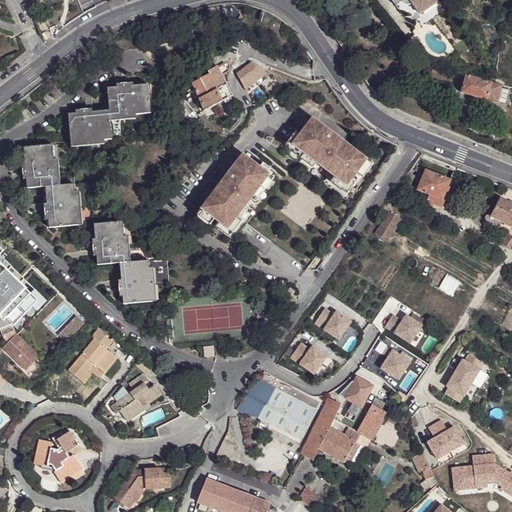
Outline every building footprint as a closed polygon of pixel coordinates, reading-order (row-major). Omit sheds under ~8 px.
[(436,0),(401,0),(403,2),(397,7),(402,13),(403,14),(404,15),(406,16),(409,17),(410,17),(412,18),(415,17),(417,17),(419,16),(420,16),(438,2),(436,0)] [(237,75),(244,89),(264,73),(251,63),(237,75)] [(193,83),(195,88),(204,111),(224,102),(230,98),(232,97),(216,66),(207,71),(208,75),(193,83)] [(451,82),(453,73),(429,66),(426,74),(451,82)] [(466,76),(461,93),(497,103),(502,87),(492,84),(492,83),(466,76)] [(185,98),(195,88),(193,83),(181,93),(185,98)] [(117,88),(107,89),(110,112),(110,118),(136,115),(151,114),(149,85),(134,87),(117,88)] [(178,98),(171,104),(176,110),(183,103),(178,98)] [(77,115),(68,115),(71,144),(105,141),(112,140),(110,122),(110,118),(110,112),(93,113),(77,115)] [(294,131),(287,141),(312,158),(312,159),(327,169),(343,180),(350,170),(353,166),(363,152),(324,128),(325,126),(305,115),(294,131)] [(287,141),(294,131),(290,128),(280,143),(309,163),(312,159),(312,158),(287,141)] [(53,146),(24,148),(25,163),(27,180),(28,189),(46,188),(56,187),(54,161),(53,146)] [(369,157),(363,152),(353,166),(359,170),(369,157)] [(265,172),(255,165),(239,154),(226,173),(225,172),(199,210),(213,219),(218,222),(227,228),(238,213),(249,197),(248,197),(265,172)] [(255,165),(265,172),(248,197),(249,197),(253,200),(273,171),(258,161),(255,165)] [(455,169),(453,167),(448,179),(441,199),(429,194),(428,196),(427,198),(430,199),(442,204),(444,201),(455,169)] [(343,180),(327,169),(324,175),(343,188),(354,173),(350,170),(343,180)] [(429,194),(441,199),(448,179),(424,169),(417,190),(429,194)] [(56,187),(46,188),(48,204),(49,220),(50,229),(79,226),(75,185),(60,186),(56,187)] [(511,191),(506,189),(501,200),(511,205),(511,191)] [(444,201),(442,204),(430,199),(428,203),(443,209),(446,202),(444,201)] [(511,228),(511,205),(501,200),(491,218),(511,228)] [(386,208),(371,230),(378,235),(393,213),(386,208)] [(213,219),(199,210),(195,216),(209,225),(213,219)] [(227,228),(218,222),(215,226),(230,236),(243,216),(238,213),(227,228)] [(393,213),(378,235),(381,237),(397,215),(393,213)] [(124,222),(95,225),(96,240),(98,257),(99,266),(120,264),(127,263),(125,237),(124,222)] [(509,250),(511,243),(511,237),(505,234),(499,245),(509,250)] [(0,247),(0,331),(3,338),(9,341),(16,334),(48,302),(0,257),(0,254),(3,251),(0,247)] [(127,263),(120,264),(121,280),(123,296),(123,305),(153,302),(150,269),(149,261),(131,263),(127,263)] [(454,292),(462,297),(468,288),(432,266),(425,279),(452,296),(454,292)] [(252,294),(171,301),(174,344),(256,337),(252,294)] [(332,315),(323,308),(313,323),(338,339),(350,322),(334,312),(332,315)] [(401,322),(392,316),(384,328),(410,344),(421,326),(405,316),(401,322)] [(77,318),(63,333),(69,339),(82,324),(77,318)] [(421,326),(410,344),(415,347),(426,329),(421,326)] [(84,372),(86,374),(93,366),(104,375),(116,359),(105,350),(111,343),(98,331),(90,340),(94,342),(68,373),(78,381),(84,372)] [(63,333),(59,336),(65,342),(69,339),(63,333)] [(9,341),(3,347),(27,370),(40,356),(16,334),(9,341)] [(300,342),(290,357),(314,374),(326,356),(311,345),(309,349),(300,342)] [(213,347),(204,348),(205,358),(214,357),(213,347)] [(409,363),(386,348),(381,355),(387,358),(379,369),(397,381),(409,363)] [(484,366),(470,357),(462,370),(459,369),(452,381),(454,382),(446,396),(460,405),(484,366)] [(91,378),(86,374),(84,372),(78,381),(83,386),(91,378)] [(145,408),(151,404),(163,395),(157,386),(151,390),(146,383),(148,381),(143,374),(131,384),(135,391),(112,407),(118,414),(121,412),(129,422),(146,411),(145,408)] [(353,403),(345,418),(354,423),(374,387),(357,378),(339,396),(353,403)] [(318,410),(261,381),(245,412),(302,441),(318,410)] [(383,409),(393,392),(383,386),(359,430),(366,434),(369,435),(383,409)] [(328,399),(326,402),(304,447),(317,455),(320,449),(343,463),(344,461),(355,442),(349,438),(342,434),(338,432),(329,426),(332,421),(338,425),(346,409),(333,401),(328,399)] [(387,411),(383,409),(369,435),(372,437),(387,411)] [(338,425),(332,421),(329,426),(338,432),(341,427),(338,425)] [(461,445),(454,429),(447,433),(441,422),(428,429),(433,439),(426,443),(433,458),(461,445)] [(347,427),(342,434),(349,438),(353,430),(347,427)] [(349,438),(355,442),(360,444),(366,434),(359,430),(357,433),(353,430),(349,438)] [(63,484),(72,477),(70,474),(83,465),(73,451),(81,445),(72,432),(59,440),(64,447),(59,451),(54,449),(55,444),(42,441),(36,465),(49,467),(50,464),(55,467),(57,471),(56,473),(63,484)] [(360,444),(355,442),(344,461),(349,464),(360,444)] [(304,447),(300,453),(313,461),(317,455),(304,447)] [(423,471),(430,467),(424,452),(412,457),(420,472),(423,471)] [(491,453),(471,457),(472,466),(462,468),(465,487),(486,484),(495,482),(501,486),(499,489),(511,496),(511,472),(499,464),(498,467),(493,463),(491,453)] [(83,465),(70,474),(72,477),(85,468),(83,465)] [(427,478),(434,474),(430,467),(423,471),(427,478)] [(139,476),(135,471),(115,499),(128,508),(135,499),(139,501),(148,489),(161,489),(160,484),(173,483),(172,468),(146,470),(146,475),(139,476)] [(465,487),(462,468),(451,469),(454,491),(487,487),(486,484),(465,487)] [(303,493),(315,501),(328,483),(314,474),(306,486),(307,487),(303,493)] [(198,502),(222,511),(267,511),(270,504),(207,479),(198,502)] [(328,483),(315,501),(318,503),(331,486),(328,483)] [(132,510),(139,501),(135,499),(128,508),(132,510)]
